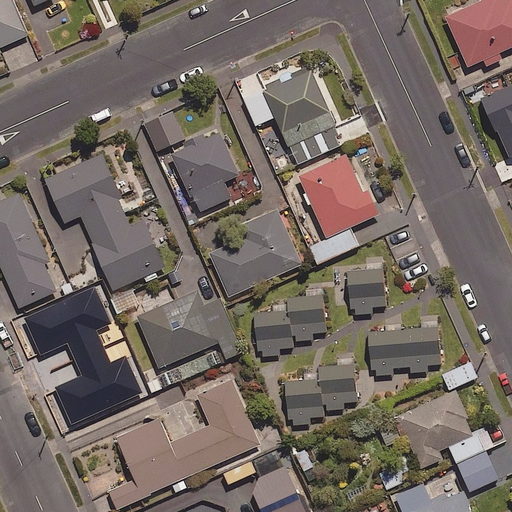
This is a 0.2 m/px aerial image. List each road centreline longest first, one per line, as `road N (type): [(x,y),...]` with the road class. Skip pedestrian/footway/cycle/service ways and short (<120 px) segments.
road 1 (residential): [(511,328),(365,0)]
road 2 (residential): [(0,131),(294,0)]
